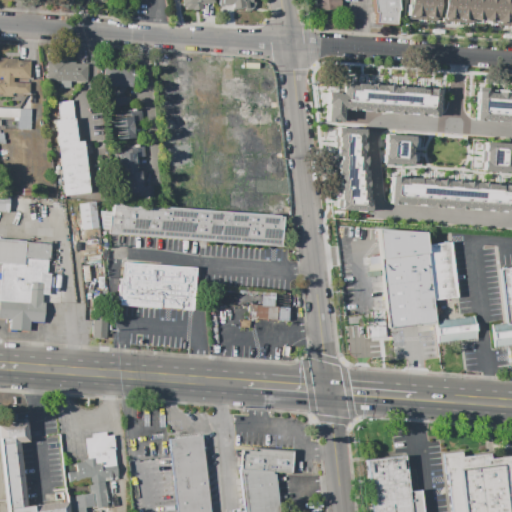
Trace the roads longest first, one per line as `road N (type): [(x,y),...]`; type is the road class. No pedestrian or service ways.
road 1 (residential): [(511,60),(0,25)]
road 2 (residential): [(462,57),(457,127),(511,132),(384,211),(370,145),(386,122),(457,127)]
road 3 (residential): [(331,389),(281,0)]
road 4 (secondary): [(243,383),(0,365)]
road 5 (residential): [(343,511),(331,389)]
